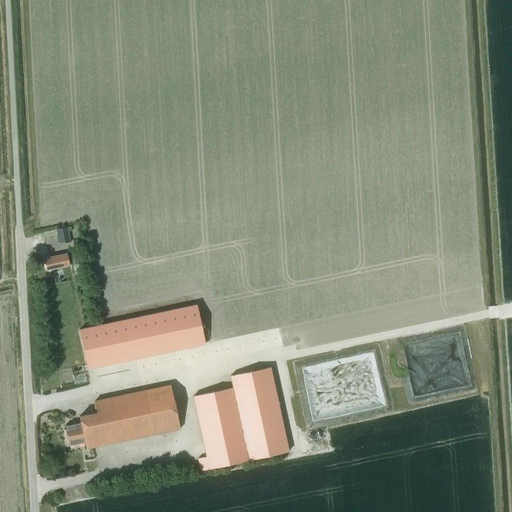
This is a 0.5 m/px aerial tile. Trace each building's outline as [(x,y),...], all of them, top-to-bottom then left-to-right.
[(70,241),(68,232),(67,227),(56,229),(59,243),(70,241)] [(79,263),(77,254),(76,251),(69,252),(72,265),(79,263)] [(69,265),(67,254),(44,258),(47,270),(69,265)] [(206,344),(205,342),(197,305),(79,329),(88,369),(206,344)] [(233,387),(193,395),(206,456),(198,458),(201,470),(288,451),(270,367),(231,375),(233,387)] [(180,429),(171,385),(95,401),(97,412),(80,416),(81,422),(65,425),(69,445),(85,442),(87,449),(180,429)]
